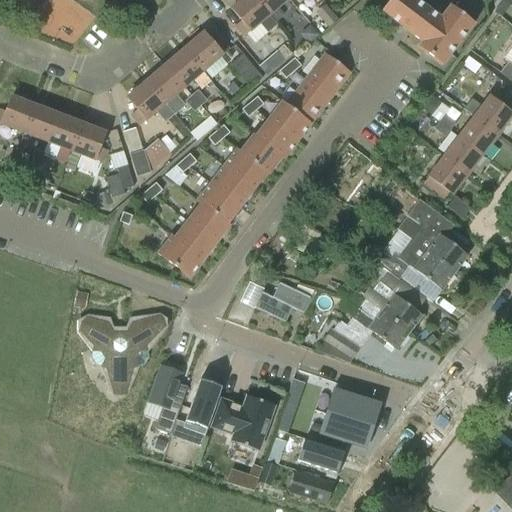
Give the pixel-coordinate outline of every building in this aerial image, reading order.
[(268,16),(254,0),(241,0),(230,10),(240,21),(234,27),(243,37),(258,25),(265,34),(275,26),(267,17),(268,16)] [(286,0),(254,0),(268,16),(274,23),(282,16),(276,9),(286,0)] [(439,19),(413,0),(389,0),(380,12),(421,43),(417,48),(440,67),(473,25),(449,6),(439,19)] [(325,9),(316,16),(328,31),(337,24),(325,9)] [(308,30),(299,38),(307,48),(317,40),(308,30)] [(228,50),(219,40),(212,46),(202,33),(183,50),(202,72),(208,80),(231,60),(225,53),(228,50)] [(276,66),(290,54),(283,46),(269,58),(276,66)] [(202,72),(183,50),(164,66),(183,89),(192,81),(200,89),(209,81),(208,80),(202,72)] [(324,54),(303,81),(329,100),(349,74),(324,54)] [(261,79),(241,55),(229,65),(249,89),(261,79)] [(286,66),(292,73),(299,67),(293,60),(286,66)] [(511,66),(511,67),(507,64),(499,74),(511,83),(511,66)] [(183,89),(164,66),(145,83),(164,105),(173,115),(183,107),(174,96),(183,89)] [(286,66),(278,72),(284,79),(292,73),(286,66)] [(329,100),(303,81),(284,105),(281,102),(280,103),(310,126),(329,100)] [(164,105),(145,83),(125,99),(136,111),(130,116),(138,126),(154,113),(163,124),(173,115),(164,105)] [(496,136),(511,116),(499,106),(504,100),(493,91),(480,108),(470,100),(462,110),(473,118),(496,136)] [(197,92),(190,98),(199,107),(205,102),(197,92)] [(0,125),(23,134),(33,107),(10,98),(4,113),(0,111),(0,125)] [(199,107),(190,98),(185,102),(193,112),(199,107)] [(256,98),(248,104),(255,112),(262,105),(256,98)] [(439,104),(431,98),(422,110),(438,122),(444,115),(435,109),(439,104)] [(310,126),(280,103),(267,120),(296,143),(310,126)] [(248,104),(240,110),(247,118),(255,112),(248,104)] [(23,134),(46,143),(57,116),(33,107),(23,134)] [(70,152),(80,125),(57,116),(46,143),(42,154),(50,157),(49,159),(64,164),(68,152),(70,152)] [(443,118),(439,124),(449,131),(453,125),(443,118)] [(473,118),(458,138),(481,156),(496,136),(473,118)] [(296,143),(267,120),(254,137),(252,135),(252,136),(283,160),(296,143)] [(449,131),(439,124),(434,130),(444,137),(449,131)] [(98,149),(104,134),(80,125),(70,152),(64,168),(74,172),(80,156),(101,164),(106,152),(98,149)] [(222,126),(214,133),(221,140),(228,134),(222,126)] [(149,174),(148,172),(167,155),(155,141),(142,152),(135,129),(121,134),(135,179),(149,174)] [(214,133),(207,139),(213,147),(221,140),(214,133)] [(283,160),(252,136),(239,152),(235,149),(235,150),(268,175),(281,159),(283,161),(283,160)] [(458,138),(442,158),(466,176),(481,156),(458,138)] [(268,175),(235,150),(222,167),(253,191),(265,175),(267,176),(268,175)] [(30,163),(38,166),(42,154),(35,151),(30,163)] [(45,169),(49,159),(50,157),(42,154),(38,166),(29,189),(36,191),(45,169)] [(188,155),(181,161),(187,169),(195,163),(188,155)] [(466,176),(442,158),(422,184),(443,200),(448,193),(451,196),(466,176)] [(181,161),(173,168),(180,175),(187,169),(181,161)] [(132,189),(126,167),(115,171),(117,176),(105,180),(111,199),(123,195),(122,192),(132,189)] [(253,191),(222,167),(209,184),(240,208),(253,191)] [(154,184),(147,190),(153,198),(161,191),(154,184)] [(240,208),(209,184),(195,202),(229,227),(229,226),(227,225),(240,208)] [(153,198),(147,190),(139,197),(146,204),(153,198)] [(335,200),(323,192),(314,205),(327,213),(335,200)] [(81,194),(78,202),(92,208),(95,200),(81,194)] [(215,244),(229,227),(195,202),(199,205),(186,222),(215,244)] [(420,203),(398,232),(410,242),(417,246),(426,252),(453,273),(466,257),(439,236),(448,224),(420,203)] [(122,213),(118,222),(128,226),(131,217),(122,213)] [(170,237),(202,261),(215,244),(186,222),(173,238),(170,236),(170,237)] [(202,261),(170,237),(156,255),(189,279),(202,261)] [(304,237),(296,252),(308,258),(315,242),(304,237)] [(382,253),(374,263),(387,273),(398,282),(408,267),(440,291),(453,273),(426,252),(417,246),(410,242),(395,262),(382,253)] [(368,277),(360,286),(367,291),(361,299),(379,313),(407,334),(421,317),(389,293),(398,282),(387,273),(378,284),(368,277)] [(52,282),(41,322),(58,326),(69,286),(52,282)] [(253,310),(283,324),(290,309),(301,314),(312,292),(297,287),(294,292),(278,284),(271,299),(260,294),(253,310)] [(79,309),(82,309),(84,295),(75,293),(71,314),(78,315),(79,309)] [(358,311),(352,319),(370,333),(394,351),(407,334),(379,313),(373,322),(367,317),(366,318),(358,311)] [(143,366),(148,358),(146,353),(145,347),(151,341),(140,322),(131,324),(125,334),(112,334),(107,324),(86,318),(80,324),(78,332),(93,347),(91,353),(90,358),(94,366),(99,367),(106,369),(113,395),(119,397),(126,395),(132,368),(139,367),(143,366)] [(331,331),(323,342),(350,360),(358,349),(370,333),(352,319),(345,328),(339,323),(337,326),(332,332),(331,331)] [(170,435),(186,388),(178,385),(182,374),(160,366),(146,403),(161,409),(154,429),(170,435)] [(200,376),(183,425),(205,433),(222,384),(200,376)] [(292,380),(284,402),(295,406),(302,384),(292,380)] [(379,404),(333,390),(326,413),(371,427),(379,404)] [(220,401),(211,428),(233,436),(230,442),(257,452),(273,406),(246,397),(242,409),(220,401)] [(326,413),(319,435),(364,449),(371,427),(326,413)] [(279,416),(274,430),(285,434),(290,420),(279,416)] [(165,443),(156,440),(153,450),(162,453),(165,443)] [(336,474),(343,454),(303,441),(296,462),(336,474)] [(257,483),(268,487),(275,467),(264,463),(257,483)] [(253,492),(260,470),(252,467),(248,476),(244,489),(253,492)] [(511,511),(511,472),(492,493),(511,511)] [(293,473),(287,493),(326,505),(333,485),(293,473)]
